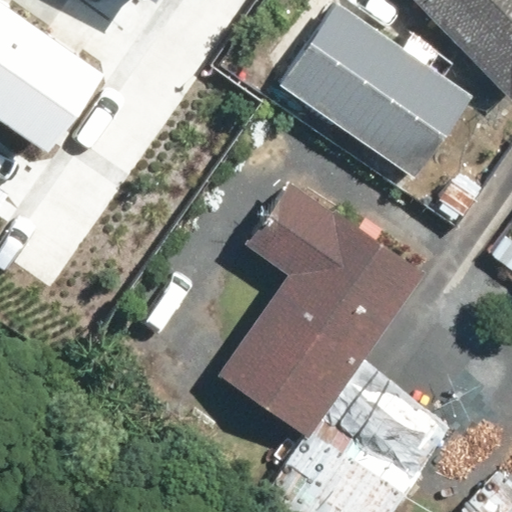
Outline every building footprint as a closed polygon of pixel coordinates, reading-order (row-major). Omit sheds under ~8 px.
[(0,0),(0,104),(41,133),(91,62),(0,0)] [(511,0),(423,0),(505,93),(511,86),(511,0)] [(333,8),(284,81),(414,167),(463,93),(333,8)] [(305,427),(409,270),(364,240),(288,189),(252,242),(297,273),(228,377),(305,427)] [(325,411),(307,440),(259,511),(388,511),(416,471),(325,411)] [(511,511),(511,484),(498,471),(456,511),(511,511)]
